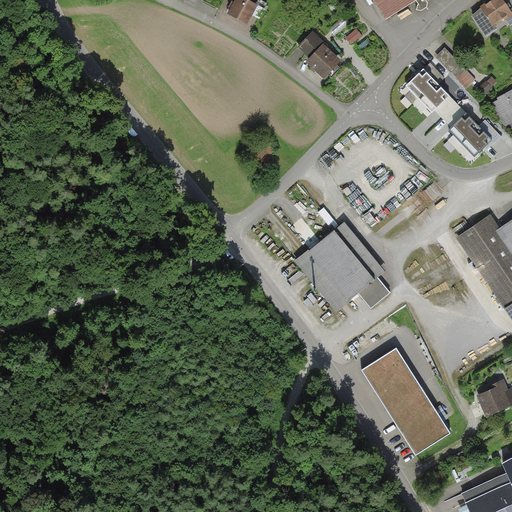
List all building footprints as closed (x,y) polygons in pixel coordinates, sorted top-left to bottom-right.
[(257,5),(247,0),(235,0),(228,14),(246,24),(257,5)] [(373,0),(386,20),(416,0),(373,0)] [(511,13),(502,0),(492,0),(472,15),(487,36),(498,28),(496,25),(511,13)] [(358,28),(347,37),(353,44),(364,35),(358,28)] [(340,61),(313,32),(300,45),(311,57),(306,61),(322,78),(340,61)] [(445,78),(431,63),(424,69),(406,86),(432,113),(450,96),(438,84),(445,78)] [(492,88),(487,82),(479,89),(484,95),(492,88)] [(511,90),(499,97),(500,99),(491,104),(500,120),(511,113),(511,90)] [(464,111),(452,99),(438,113),(449,124),(464,111)] [(479,126),(466,113),(448,130),(475,157),(492,140),(495,143),(502,137),(486,121),(479,126)] [(259,170),(277,153),(265,140),(247,157),(259,170)] [(491,215),(457,238),(511,318),(511,220),(500,228),(491,215)] [(344,222),(295,262),(337,313),(358,295),(372,312),(392,296),(378,279),(386,273),(344,222)] [(400,357),(395,349),(361,371),(366,378),(371,386),(416,454),(449,433),(404,364),(400,357)] [(479,394),(487,415),(511,404),(511,390),(509,392),(506,383),(479,394)] [(511,454),(502,459),(511,479),(511,454)] [(511,511),(511,479),(466,500),(466,502),(471,511),(511,511)] [(461,511),(471,511),(466,502),(458,506),(461,511)]
